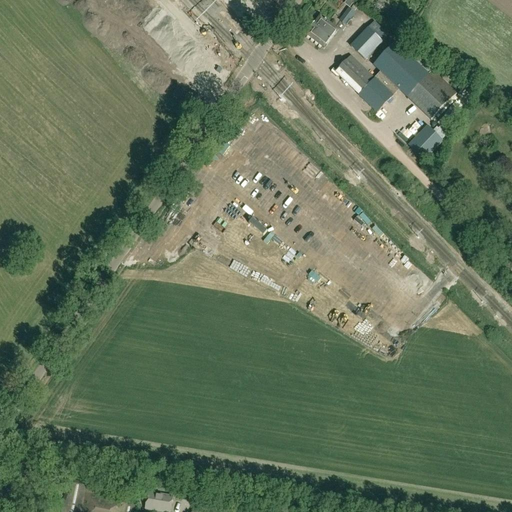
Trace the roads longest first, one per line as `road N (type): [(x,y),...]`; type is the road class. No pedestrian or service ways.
road 1 (tertiary): [(0,432),(291,5)]
road 2 (track): [(414,171),(511,271)]
